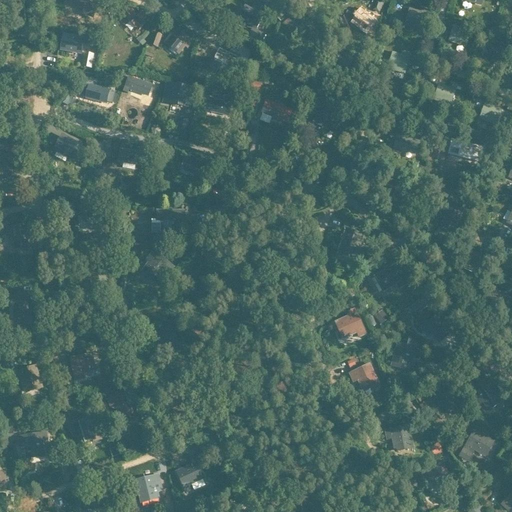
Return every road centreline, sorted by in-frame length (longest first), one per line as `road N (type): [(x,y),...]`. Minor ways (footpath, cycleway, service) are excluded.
road 1 (residential): [(37,113),(46,108),(121,131),(189,135),(211,153),(225,192)]
road 2 (residential): [(362,422),(312,337),(322,222)]
road 3 (residential): [(12,511),(196,432)]
road 4 (residential): [(500,372),(386,240)]
road 5 (residential): [(362,422),(435,375),(500,372)]
road 6 (residential): [(56,339),(38,204)]
road 7 (residential): [(372,107),(361,76),(316,27),(313,0)]
